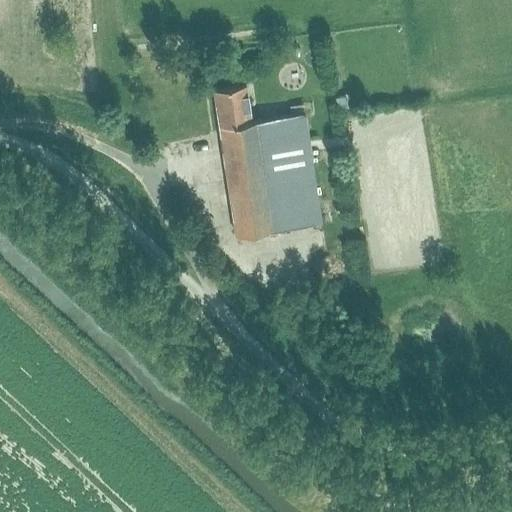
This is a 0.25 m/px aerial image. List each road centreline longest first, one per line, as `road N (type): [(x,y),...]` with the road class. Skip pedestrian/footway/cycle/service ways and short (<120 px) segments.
road 1 (unclassified): [(209,301),(335,422),(374,445),(434,449),(511,433)]
road 2 (unclassified): [(209,301),(144,169),(76,134),(0,123)]
road 3 (unclassified): [(0,136),(79,178),(209,301)]
